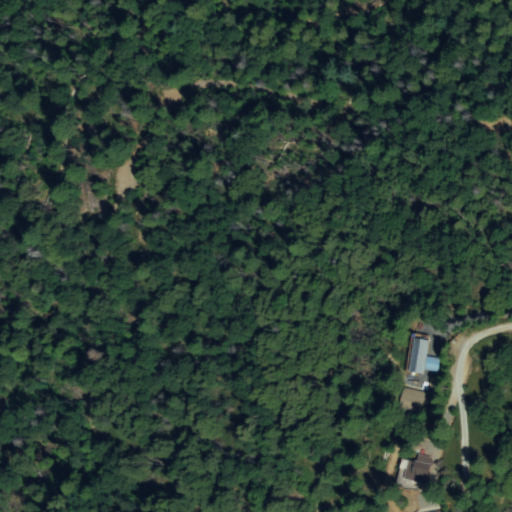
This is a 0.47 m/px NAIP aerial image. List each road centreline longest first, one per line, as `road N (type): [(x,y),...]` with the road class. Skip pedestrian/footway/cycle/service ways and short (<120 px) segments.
road 1 (residential): [(59,511),(32,424),(112,198),(225,133),(355,138),(511,182)]
road 2 (residential): [(437,511),(420,360),(511,328)]
